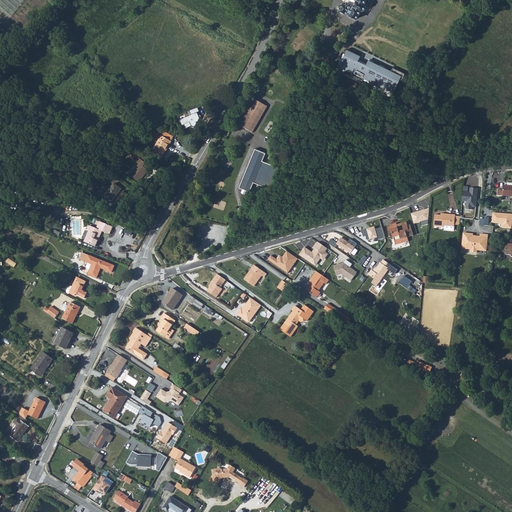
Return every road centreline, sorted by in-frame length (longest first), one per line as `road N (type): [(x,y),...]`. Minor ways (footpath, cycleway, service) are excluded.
road 1 (unclassified): [(153,272),(388,210),(464,173),(511,168)]
road 2 (secondary): [(282,0),(144,260)]
road 3 (secondary): [(137,277),(35,471)]
